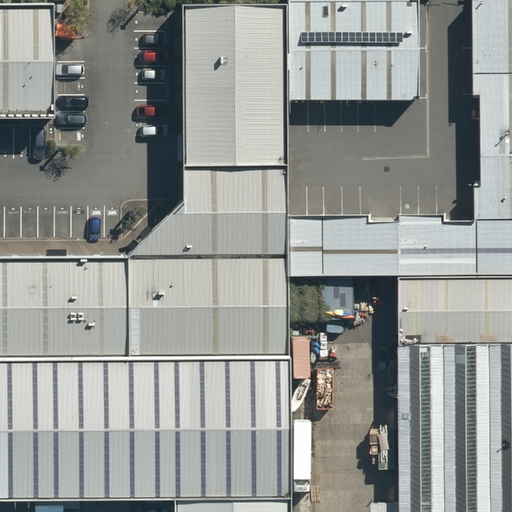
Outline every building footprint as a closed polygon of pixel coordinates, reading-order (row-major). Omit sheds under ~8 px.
[(286,0),(181,0),(182,167),(287,167),(287,105),(286,0)] [(417,0),(286,0),(287,105),(417,105),(417,0)] [(511,78),(511,0),(470,0),(472,79),(511,78)] [(53,1),(0,1),(0,118),(53,118),(53,1)] [(511,78),(472,79),(472,159),(511,158),(511,78)] [(511,158),(472,159),(473,226),(511,225),(511,158)] [(287,167),(182,167),(183,201),(124,256),(289,255),(289,227),(287,167)] [(511,280),(511,225),(473,226),(474,281),(511,280)] [(326,282),(401,281),(400,226),(326,227),(326,282)] [(401,281),(474,281),(473,226),(400,226),(401,281)] [(289,282),(326,282),(326,227),(289,227),(289,255),(289,282)] [(0,357),(290,355),(289,282),(289,255),(124,256),(0,257),(0,357)] [(511,280),(474,281),(401,281),(401,348),(511,347),(511,280)] [(402,511),(511,511),(511,347),(401,348),(402,511)] [(0,357),(0,497),(174,497),(291,496),(290,355),(0,357)]
